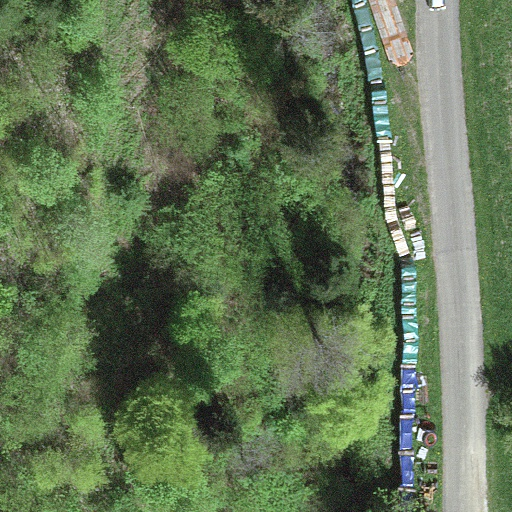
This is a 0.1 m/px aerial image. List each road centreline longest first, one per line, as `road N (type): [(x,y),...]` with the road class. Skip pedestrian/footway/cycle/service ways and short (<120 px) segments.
road 1 (residential): [(460,511),(455,285),(435,0)]
road 2 (track): [(117,0),(101,511)]
